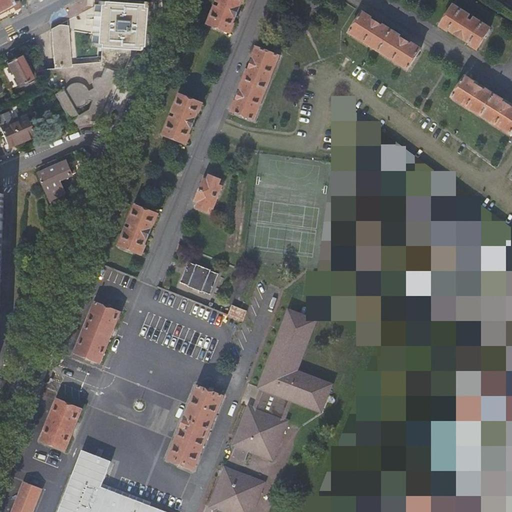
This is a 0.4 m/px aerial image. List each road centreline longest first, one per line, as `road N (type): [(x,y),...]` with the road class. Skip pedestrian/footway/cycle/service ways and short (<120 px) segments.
road 1 (tertiary): [(117,149),(21,383)]
road 2 (residential): [(3,375),(7,173)]
road 3 (tertiary): [(176,0),(117,149)]
